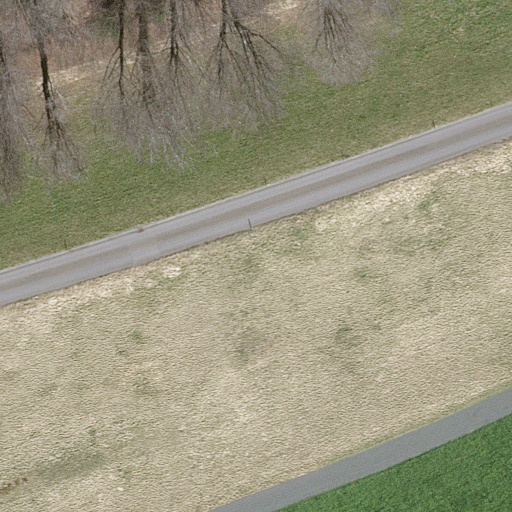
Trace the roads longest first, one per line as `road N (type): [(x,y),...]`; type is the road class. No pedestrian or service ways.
road 1 (tertiary): [(0,291),(511,120)]
road 2 (track): [(235,511),(511,400)]
